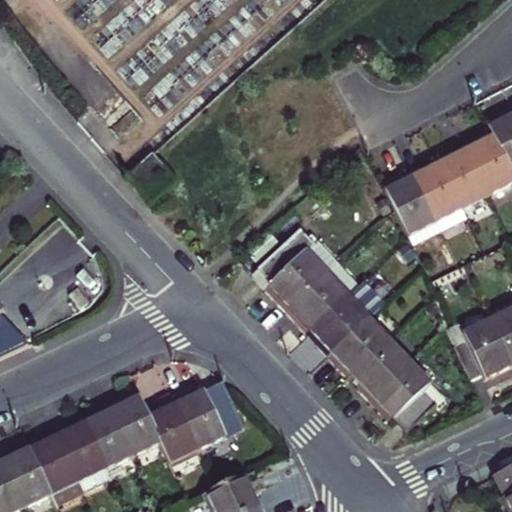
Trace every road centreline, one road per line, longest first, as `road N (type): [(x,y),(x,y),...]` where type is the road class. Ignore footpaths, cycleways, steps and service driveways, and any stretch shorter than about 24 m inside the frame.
road 1 (residential): [(189,300),(0,94)]
road 2 (residential): [(372,497),(189,300)]
road 3 (residential): [(189,300),(0,398)]
road 4 (residential): [(383,121),(443,83),(511,20)]
road 5 (residential): [(511,433),(372,497)]
